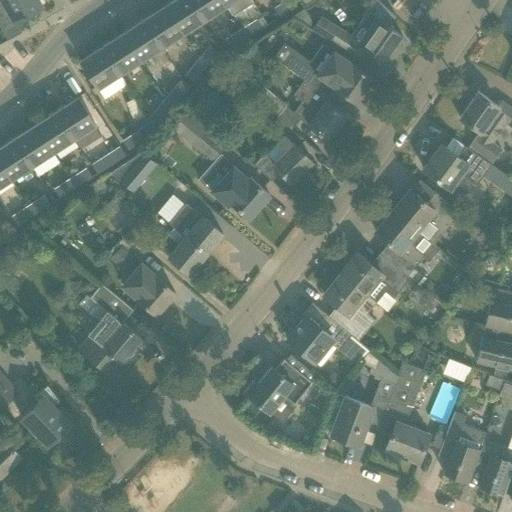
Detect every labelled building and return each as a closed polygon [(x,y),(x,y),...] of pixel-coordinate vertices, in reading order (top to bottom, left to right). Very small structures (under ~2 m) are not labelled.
[(40,0),(1,0),(0,1),(0,6),(3,12),(6,10),(13,22),(44,5),(40,0)] [(191,0),(173,0),(165,5),(183,33),(204,20),(191,0)] [(221,0),(191,0),(204,20),(225,6),(221,0)] [(296,7),(291,0),(285,0),(273,8),(279,18),(296,7)] [(377,0),(375,0),(359,24),(369,31),(361,43),(386,61),(403,37),(388,27),(396,17),(377,0)] [(165,5),(144,19),(162,47),(183,33),(165,5)] [(312,22),(304,8),(292,16),(309,27),(312,22)] [(242,28),(248,38),(269,26),(263,16),(242,28)] [(342,48),(350,35),(322,17),(314,29),(342,48)] [(162,47),(144,19),(123,33),(141,61),(162,47)] [(248,38),(242,28),(223,40),(229,50),(248,38)] [(123,33),(102,46),(120,74),(141,61),(123,33)] [(201,56),(209,63),(218,52),(210,45),(201,56)] [(120,74),(102,46),(80,60),(98,88),(120,74)] [(374,78),(353,64),(334,50),(316,74),(335,88),(356,103),(374,78)] [(209,63),(201,56),(185,75),(194,82),(209,63)] [(221,89),(213,100),(228,112),(242,94),(228,81),(227,83),(221,77),(215,84),(221,89)] [(301,101),(292,114),(309,126),(330,141),(347,116),(326,102),(328,98),(303,80),(293,95),(301,101)] [(166,97),(175,105),(185,92),(176,84),(166,97)] [(276,117),(286,105),(263,86),(262,87),(253,97),(276,117)] [(511,109),(501,102),(498,107),(477,92),(459,118),(480,132),(470,146),(493,162),(502,149),(492,142),(505,124),(511,128),(511,109)] [(74,139),(96,125),(78,97),(56,111),(74,139)] [(175,105),(166,97),(149,118),(158,125),(175,105)] [(56,111),(35,125),(53,153),(74,139),(56,111)] [(226,145),(194,118),(184,111),(172,126),(213,160),(226,145)] [(142,128),(141,129),(123,140),(128,150),(147,138),(158,125),(149,118),(147,121),(145,116),(138,120),(142,128)] [(35,125),(14,138),(32,166),(53,153),(35,125)] [(265,152),(254,163),(271,181),(280,172),(290,183),(312,162),(286,134),(277,143),(286,152),(275,162),(265,152)] [(14,138),(0,147),(0,163),(11,180),(32,166),(14,138)] [(440,144),(423,169),(449,188),(448,189),(461,198),(472,182),(476,185),(486,171),(491,164),(471,150),(464,161),(458,157),(440,144)] [(109,165),(125,155),(119,146),(103,157),(109,165)] [(141,151),(109,172),(133,192),(156,163),(141,151)] [(0,163),(0,187),(11,180),(0,163)] [(491,164),(486,171),(495,178),(501,171),(491,164)] [(227,173),(212,191),(227,205),(230,201),(249,218),(269,195),(251,178),(237,166),(235,165),(227,173)] [(86,167),(70,178),(76,187),(91,177),(86,167)] [(76,187),(70,178),(54,188),(60,198),(76,187)] [(84,200),(107,187),(101,178),(76,194),(84,200)] [(409,189),(392,210),(417,231),(426,220),(442,233),(459,212),(440,196),(431,207),(409,189)] [(99,213),(126,235),(142,216),(116,194),(99,213)] [(27,205),(33,215),(49,205),(43,195),(27,205)] [(223,234),(202,217),(185,203),(170,222),(186,235),(207,253),(223,234)] [(33,215),(27,205),(12,215),(17,225),(33,215)] [(417,231),(392,210),(375,231),(395,247),(386,259),(409,277),(416,283),(423,276),(413,267),(423,255),(408,242),(417,231)] [(6,222),(0,229),(0,243),(14,230),(6,222)] [(207,253),(186,235),(180,242),(170,234),(161,244),(172,253),(169,257),(190,274),(207,253)] [(125,272),(144,251),(125,235),(118,244),(121,246),(110,259),(125,272)] [(357,253),(340,273),(375,302),(383,292),(391,298),(409,277),(386,259),(377,270),(357,253)] [(175,293),(155,276),(154,275),(141,264),(123,285),(136,296),(135,297),(156,315),(175,293)] [(375,302),(340,273),(323,294),(343,310),(335,320),(328,315),(328,316),(350,335),(357,340),(373,320),(365,313),(375,302)] [(89,335),(78,348),(102,368),(112,356),(120,363),(123,360),(126,362),(133,354),(130,352),(140,339),(121,323),(132,310),(102,283),(90,297),(106,310),(101,316),(102,317),(88,333),(89,335)] [(476,321),(476,322),(511,330),(511,305),(507,304),(509,292),(484,286),(481,298),(490,301),(485,323),(476,321)] [(305,315),(287,339),(314,361),(329,343),(334,347),(338,350),(342,346),(350,335),(328,316),(324,313),(316,324),(305,315)] [(511,330),(476,322),(473,334),(471,343),(480,346),(476,361),(495,365),(507,368),(511,369),(511,365),(511,343),(498,340),(500,328),(511,331),(511,330)] [(253,379),(243,391),(249,395),(261,406),(269,412),(273,415),(287,398),(293,403),(311,382),(315,376),(290,355),(285,361),(283,359),(274,370),(270,366),(257,382),(253,379)] [(448,358),(444,375),(468,380),(472,364),(448,358)] [(393,382),(377,424),(377,425),(378,426),(381,417),(395,422),(385,448),(418,461),(428,435),(404,426),(424,371),(401,362),(393,382)] [(495,365),(492,375),(504,379),(506,374),(507,368),(495,365)] [(0,409),(18,393),(0,371),(0,409)] [(333,371),(325,381),(336,389),(344,379),(333,371)] [(488,374),(484,384),(498,389),(502,379),(488,374)] [(370,404),(344,395),(330,434),(358,444),(367,421),(377,424),(393,382),(380,377),(370,404)] [(511,384),(505,382),(501,393),(511,396),(511,384)] [(38,401),(20,418),(47,446),(70,424),(53,406),(59,401),(47,386),(34,396),(38,401)] [(249,395),(237,410),(250,420),(261,406),(249,395)] [(495,406),(490,429),(501,432),(506,409),(495,406)] [(455,411),(449,426),(440,450),(451,454),(444,473),(467,482),(475,463),(480,449),(480,447),(483,439),(485,433),(462,424),(465,415),(455,411)] [(0,477),(21,456),(4,440),(6,439),(0,432),(0,477)] [(480,447),(480,449),(475,463),(486,467),(479,486),(502,495),(511,468),(511,450),(483,439),(480,447)]
